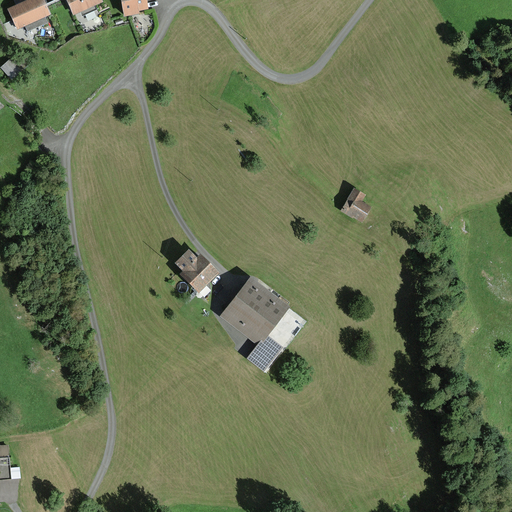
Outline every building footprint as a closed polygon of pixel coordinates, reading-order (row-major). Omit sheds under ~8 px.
[(41,0),(30,0),(8,10),(16,29),(49,15),(41,0)] [(99,0),(66,0),(73,13),(81,9),(84,15),(94,10),(91,4),(100,1),(99,0)] [(143,0),(121,0),(125,15),(146,11),(143,0)] [(9,60),(2,67),(12,79),(20,72),(9,60)] [(370,202),(355,196),(346,217),(361,223),(370,202)] [(188,253),(177,264),(185,271),(182,275),(198,291),(216,273),(199,257),(196,260),(188,253)] [(284,311),(248,283),(225,313),(261,341),(259,343),(262,346),(251,361),(262,370),(280,347),(265,335),(284,311)] [(0,457),(0,480),(11,479),(10,457),(0,457)]
